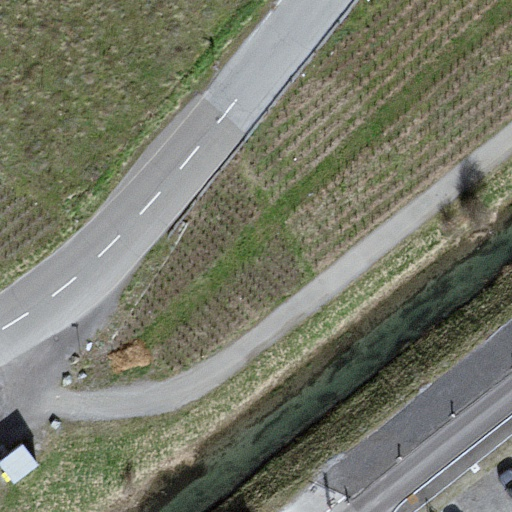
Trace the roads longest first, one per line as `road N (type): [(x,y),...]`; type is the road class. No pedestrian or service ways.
road 1 (unclassified): [(0,330),(71,281),(128,227),(319,0)]
road 2 (secondary): [(334,511),(511,360)]
